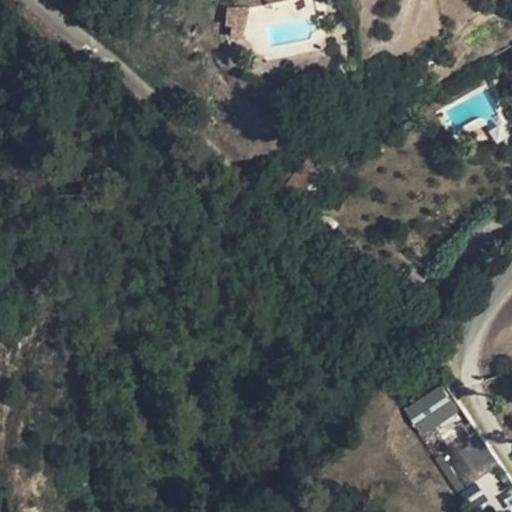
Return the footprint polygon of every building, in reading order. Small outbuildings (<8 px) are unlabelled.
[(340,162),(349,180),(367,171),(358,153),(340,162)] [(297,200),(310,183),(296,172),(283,190),(297,200)] [(310,183),(297,200),(309,208),(321,191),(310,183)] [(290,211),(297,200),(283,190),(275,200),(290,211)] [(501,463),(442,377),(400,405),(459,492),(501,463)]
